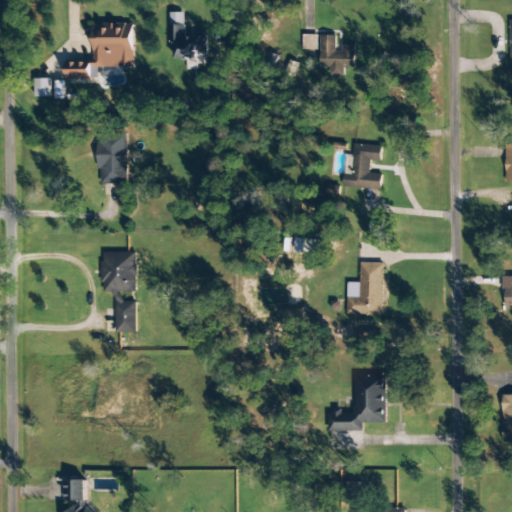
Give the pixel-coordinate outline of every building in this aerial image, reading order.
[(170,42),(176,42),(176,59),(199,60),(199,54),(207,54),(207,38),(185,37),(186,13),(171,13),(170,42)] [(95,24),(95,62),(67,62),(67,80),(92,80),(92,68),(135,67),(135,24),(95,24)] [(303,49),(317,50),(317,36),(303,35),(303,49)] [(321,69),(329,69),(329,76),(344,76),(344,68),(355,68),(355,46),(338,45),(338,36),(321,36),(321,69)] [(50,79),(36,79),(36,98),(51,97),(50,79)] [(64,99),(65,82),(56,81),(56,99),(64,99)] [(127,134),(100,135),(100,185),(128,184),(127,134)] [(382,146),(354,145),(353,168),(354,168),(353,175),(345,174),(345,188),(382,190),(382,174),(370,174),(371,161),(382,162),(382,146)] [(322,240),(304,240),(304,255),(322,255),(322,240)] [(116,333),(137,333),(137,302),(122,302),(122,292),(137,292),(137,253),(103,253),(103,293),(116,293),(116,333)] [(347,315),(383,315),(384,264),(361,263),(361,283),(348,283),(347,315)] [(332,311),(340,312),(341,302),(324,301),(322,323),(331,324),(332,311)] [(386,424),(386,376),(355,376),(355,412),(329,412),(329,432),(363,432),(363,424),(386,424)] [(503,443),(511,442),(511,395),(503,396),(503,443)] [(94,511),(88,506),(88,481),(66,481),(66,501),(81,502),(70,511),(94,511)] [(362,492),(361,481),(346,483),(347,493),(362,492)]
